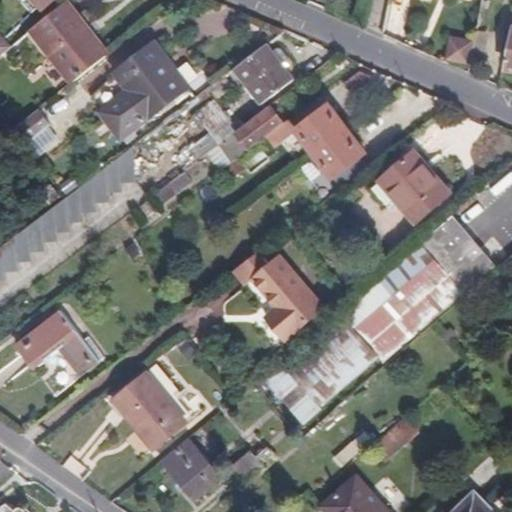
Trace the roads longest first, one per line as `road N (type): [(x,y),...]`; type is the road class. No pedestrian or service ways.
road 1 (residential): [(248,0),(511,115)]
road 2 (residential): [(0,436),(105,511)]
